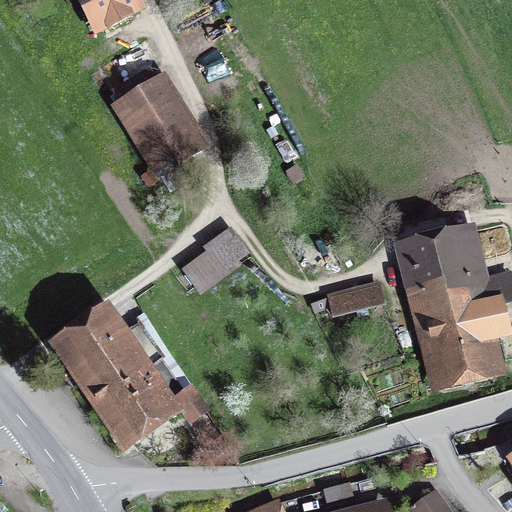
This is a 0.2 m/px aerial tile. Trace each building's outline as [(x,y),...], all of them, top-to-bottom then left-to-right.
[(135,7),(131,0),(83,0),(98,27),(135,7)] [(115,58),(127,77),(159,59),(148,39),(115,58)] [(164,165),(178,188),(193,178),(179,156),(197,145),(159,84),(150,71),(115,92),(160,167),(164,165)] [(408,248),(443,384),(492,371),(484,338),(509,332),(503,306),(511,304),(511,286),(509,275),(487,281),(474,231),(408,248)] [(186,272),(201,293),(237,266),(234,262),(246,253),(231,232),(207,250),(210,254),(186,272)] [(330,300),(334,317),(383,305),(379,287),(330,300)] [(127,440),(168,411),(144,375),(165,358),(140,323),(126,332),(112,312),(57,350),(71,370),(76,366),(127,440)] [(155,382),(170,406),(177,401),(185,412),(193,407),(198,415),(204,411),(191,391),(186,395),(170,371),(155,382)] [(447,511),(435,495),(412,511),(447,511)]
